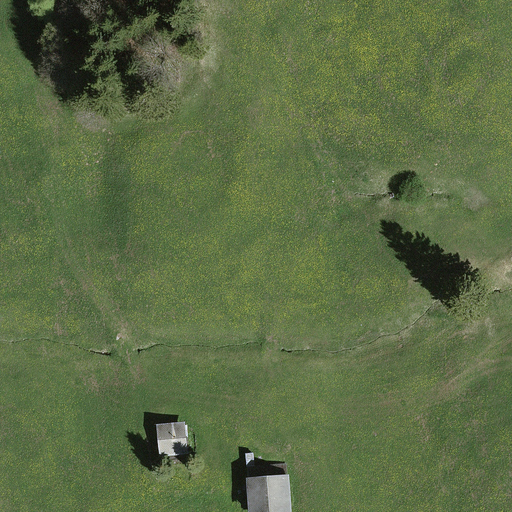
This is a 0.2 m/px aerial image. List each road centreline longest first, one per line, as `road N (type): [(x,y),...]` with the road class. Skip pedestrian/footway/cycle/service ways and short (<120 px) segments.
road 1 (track): [(206,511),(206,488),(265,363)]
road 2 (track): [(129,361),(168,511)]
